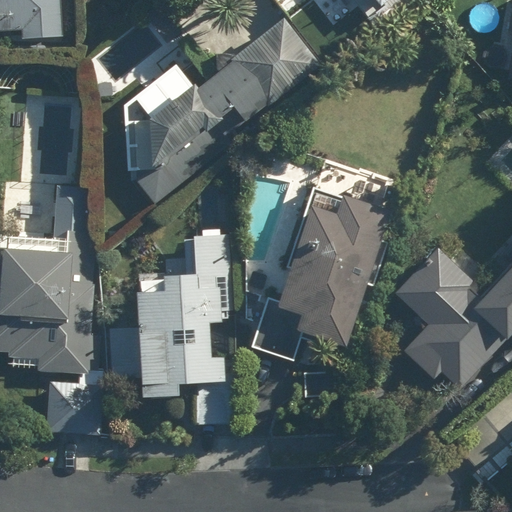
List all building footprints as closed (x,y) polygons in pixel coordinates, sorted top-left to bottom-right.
[(0,0),(0,27),(30,28),(30,34),(65,34),(65,0),(0,0)] [(368,0),(378,11),(390,0),(368,0)] [(330,57),(293,12),(136,144),(159,171),(242,102),(256,119),(330,57)] [(0,234),(0,347),(47,351),(46,364),(104,369),(115,246),(87,244),(92,187),(62,184),(58,239),(0,234)] [(321,200),(290,299),(275,295),(259,344),(299,356),(309,324),(359,340),(401,207),(354,193),(349,208),(321,200)] [(236,320),(234,236),(194,237),(195,273),(149,274),(152,391),(190,390),(190,381),(197,381),(198,422),(232,422),(231,353),(221,353),(221,320),(236,320)] [(446,247),(403,290),(437,324),(413,347),(442,377),(451,368),(467,384),(511,340),(511,272),(492,293),(446,247)] [(109,382),(56,379),(53,430),(106,433),(109,382)]
